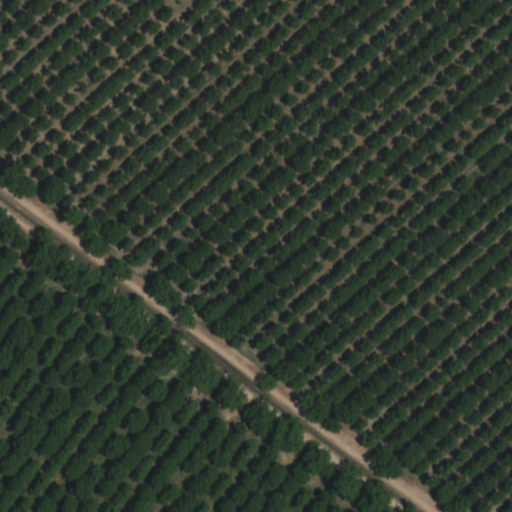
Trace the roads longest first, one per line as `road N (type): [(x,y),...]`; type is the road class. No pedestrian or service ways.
road 1 (track): [(0,186),(435,511)]
road 2 (track): [(411,511),(0,205)]
